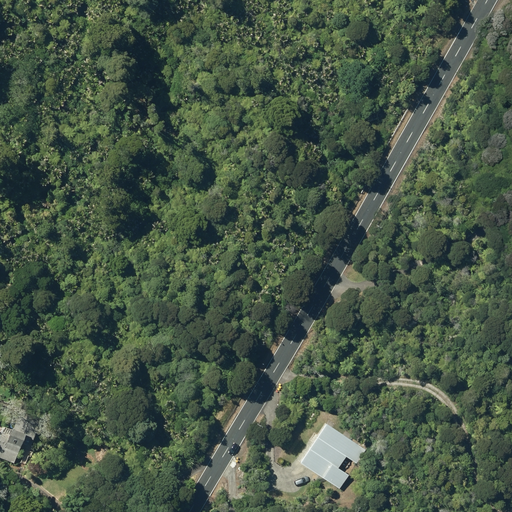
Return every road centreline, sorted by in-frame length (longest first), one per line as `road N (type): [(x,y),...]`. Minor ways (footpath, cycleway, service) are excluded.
road 1 (tertiary): [(489,0),(190,511)]
road 2 (unknown): [(273,373),(400,277),(511,215)]
